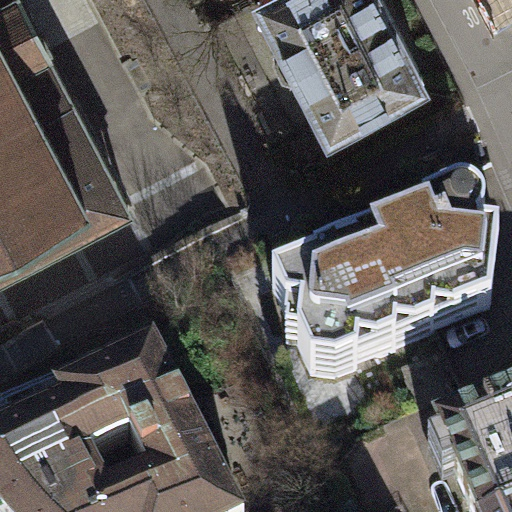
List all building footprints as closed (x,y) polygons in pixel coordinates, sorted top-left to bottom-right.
[(0,0),(0,273),(131,203),(23,0),(0,0)] [(383,0),(262,0),(280,32),(272,57),(281,75),(305,81),(321,117),(419,69),(383,0)] [(469,195),(271,289),(284,319),(299,319),(297,346),(309,374),(327,377),(488,308),(498,235),(479,232),(486,218),(486,206),(478,196),(469,195)] [(234,511),(153,355),(0,435),(0,511),(234,511)] [(511,511),(511,404),(437,436),(470,511),(511,511)]
